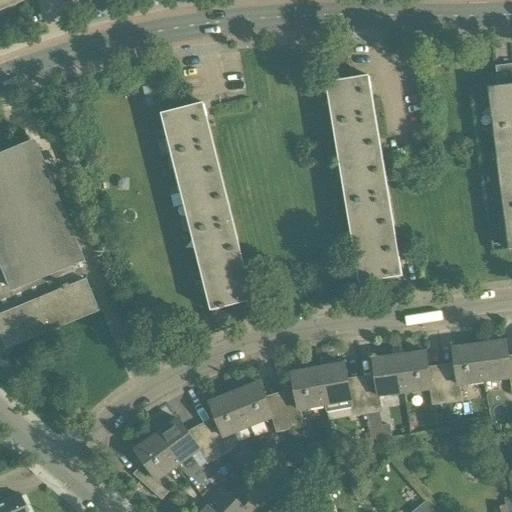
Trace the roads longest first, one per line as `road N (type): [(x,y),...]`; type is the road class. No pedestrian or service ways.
road 1 (residential): [(63,462),(139,393),(209,353),(286,329),(511,298)]
road 2 (secondary): [(334,16),(511,14)]
road 3 (secondary): [(198,23),(334,16)]
road 4 (secondary): [(67,53),(198,23)]
